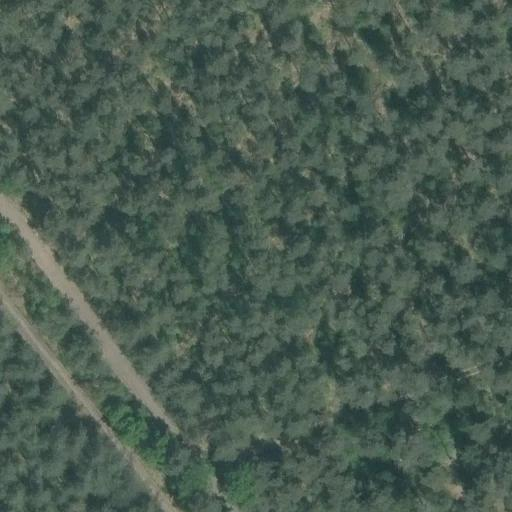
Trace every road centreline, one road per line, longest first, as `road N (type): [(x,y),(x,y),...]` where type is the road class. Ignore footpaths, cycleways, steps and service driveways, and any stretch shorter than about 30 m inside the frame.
road 1 (track): [(0,198),(249,511)]
road 2 (track): [(215,468),(511,357)]
road 3 (track): [(0,312),(157,511)]
